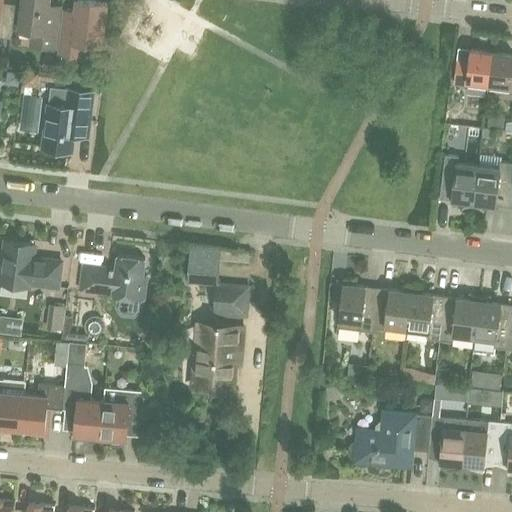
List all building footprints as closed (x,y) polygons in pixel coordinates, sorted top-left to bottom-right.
[(0,0),(0,36),(11,38),(15,11),(1,9),(2,0),(0,0)] [(24,0),(22,12),(20,29),(33,31),(32,44),(55,47),(60,6),(48,5),(48,0),(24,0)] [(61,27),(58,53),(84,56),(86,42),(102,44),(107,2),(87,0),(77,0),(74,28),(61,27)] [(455,83),(489,87),(493,51),(471,48),(469,68),(457,67),(455,83)] [(511,53),(493,51),(489,87),(511,90),(511,53)] [(43,69),(56,71),(58,58),(45,56),(43,69)] [(55,80),(56,72),(24,69),(23,86),(33,87),(39,83),(39,79),(55,80)] [(77,113),(90,115),(94,91),(69,88),(66,106),(49,104),(43,148),(72,151),(77,113)] [(440,198),(474,202),(479,165),(458,162),(459,155),(445,153),(440,198)] [(500,167),(479,165),(474,202),(508,206),(511,173),(511,161),(501,160),(500,167)] [(35,244),(5,240),(0,282),(30,286),(31,283),(59,286),(62,260),(34,257),(35,244)] [(84,263),(80,289),(113,293),(112,295),(119,296),(143,299),(144,299),(148,275),(143,274),(145,258),(118,254),(116,269),(109,268),(109,266),(84,263)] [(218,265),(190,262),(189,280),(217,283),(215,312),(247,315),(249,285),(217,282),(218,265)] [(338,327),(373,331),(378,287),(344,282),(341,301),(338,301),(337,315),(340,315),(338,327)] [(407,328),(412,291),(378,287),(373,331),(385,333),(386,326),(407,328)] [(427,338),(440,340),(446,295),(412,291),(407,328),(428,331),(427,338)] [(475,337),(479,300),(446,295),(440,340),(453,341),(454,334),(475,337)] [(495,347),(507,348),(511,312),(511,303),(479,300),(475,337),(495,340),(495,347)] [(66,305),(55,304),(52,328),(63,330),(66,305)] [(66,314),(63,338),(80,340),(81,333),(71,332),(73,315),(66,314)] [(104,330),(105,326),(104,321),(101,317),(97,315),(91,316),(87,319),(85,324),(85,328),(88,333),(92,335),(96,335),(101,334),(104,330)] [(206,344),(196,343),(192,387),(232,390),(238,325),(208,323),(206,344)] [(77,409),(76,429),(75,433),(79,434),(81,438),(89,439),(91,435),(101,436),(104,400),(89,398),(90,382),(87,364),(69,362),(65,398),(66,398),(65,408),(77,409)] [(478,386),(480,370),(473,369),(471,385),(478,386)] [(0,378),(0,430),(9,431),(9,427),(21,428),(25,392),(26,381),(0,378)] [(25,392),(21,428),(33,429),(33,433),(49,435),(51,415),(47,414),(47,407),(63,409),(65,385),(39,382),(38,394),(25,392)] [(435,398),(441,398),(445,395),(446,384),(436,383),(435,398)] [(129,414),(143,415),(145,391),(121,389),(120,401),(104,400),(101,436),(110,437),(112,441),(120,442),(123,438),(127,438),(129,414)] [(412,449),(429,451),(433,415),(385,410),(384,421),(380,421),(377,424),(376,430),(359,429),(357,442),(353,442),(350,445),(349,454),(352,458),(356,458),(356,460),(411,465),(412,449)] [(467,418),(445,416),(433,415),(430,440),(442,441),(440,461),(441,467),(462,466),(466,429),(467,418)] [(485,466),(485,465),(486,451),(487,445),(498,446),(501,421),(489,420),(467,418),(466,429),(463,466),(483,471),(485,466)] [(510,447),(509,453),(508,468),(508,474),(511,473),(511,422),(501,421),(498,446),(510,447)] [(0,511),(14,511),(15,508),(16,500),(0,498),(0,511)] [(29,509),(15,508),(14,511),(54,511),(55,511),(55,504),(30,501),(29,509)]
